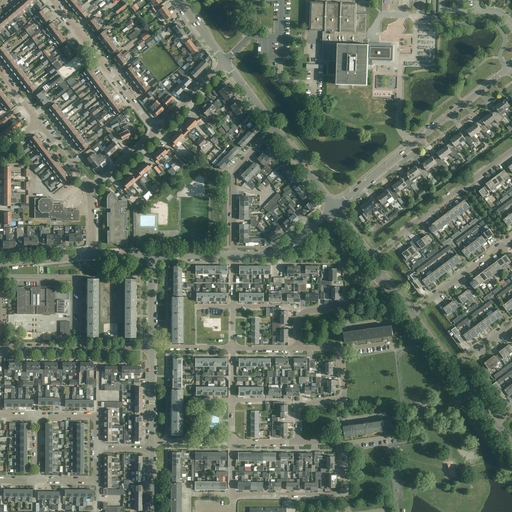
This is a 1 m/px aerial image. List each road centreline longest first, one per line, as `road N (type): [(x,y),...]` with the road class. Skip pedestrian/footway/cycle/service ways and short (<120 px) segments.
road 1 (unclassified): [(334,209),(508,67)]
road 2 (residential): [(1,347),(7,279),(79,279),(80,347)]
road 3 (residential): [(369,257),(511,149)]
road 4 (residential): [(156,130),(52,0)]
road 5 (residential): [(232,495),(343,492),(338,443)]
road 6 (residential): [(232,254),(234,173),(273,128)]
road 7 (residential): [(410,314),(511,237)]
